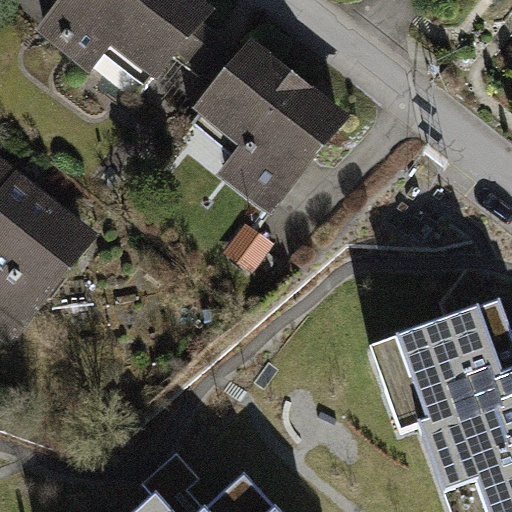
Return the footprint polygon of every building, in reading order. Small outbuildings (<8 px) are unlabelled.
[(204,17),(182,0),(70,0),(46,31),(91,67),(113,39),(158,75),(204,17)] [(340,124),(250,53),(204,111),(249,146),(227,174),(272,210),(340,124)] [(84,241),(0,174),(0,326),(10,335),(84,241)] [(511,511),(511,338),(499,304),(370,350),(384,390),(412,381),(427,424),(419,427),(449,511),(511,511)] [(205,511),(167,511),(156,499),(141,511),(275,511),(244,477),(205,511)]
